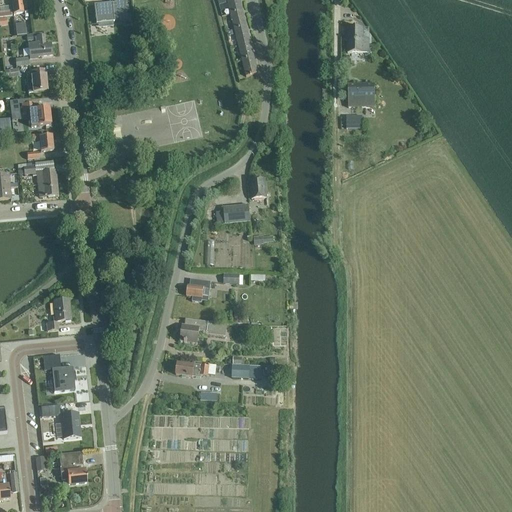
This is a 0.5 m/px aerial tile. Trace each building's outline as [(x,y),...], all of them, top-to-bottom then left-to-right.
[(17,0),(18,0),(12,1),(14,15),(24,13),(21,0),(17,0)] [(101,5),(93,5),(94,13),(95,13),(96,24),(114,22),(114,21),(119,21),(119,23),(127,22),(126,13),(128,13),(128,7),(126,7),(125,3),(127,3),(126,0),(113,0),(114,3),(101,5)] [(238,0),(226,0),(218,2),(219,6),(227,4),(230,16),(242,13),(238,0)] [(0,18),(12,17),(10,6),(2,7),(0,7),(0,18)] [(230,16),(234,31),(246,28),(242,13),(230,16)] [(25,24),(15,25),(16,37),(26,36),(25,24)] [(234,31),(238,47),(250,44),(246,28),(234,31)] [(347,54),(369,54),(369,40),(361,40),(361,29),(348,29),(347,54)] [(37,58),(52,56),(51,45),(45,45),(44,36),(35,37),(36,44),(28,44),(30,60),(38,59),(37,58)] [(238,47),(242,62),(253,59),(250,44),(238,47)] [(253,59),(242,62),(246,78),(257,75),(253,59)] [(18,69),(4,71),(5,79),(20,77),(18,69)] [(29,72),(29,78),(27,78),(28,94),(47,92),(45,76),(44,76),(44,70),(29,72)] [(347,87),(348,109),(374,109),(374,87),(347,87)] [(17,102),(9,103),(10,114),(19,112),(18,105),(17,102)] [(28,110),(30,128),(50,126),(48,109),(35,110),(34,103),(31,104),(21,105),(22,111),(28,110)] [(347,130),(371,130),(371,118),(362,118),(346,118),(347,130)] [(39,142),(40,153),(52,152),(51,138),(46,139),(46,136),(31,137),(31,143),(39,142)] [(33,168),(17,169),(18,176),(24,176),(32,175),(32,176),(36,176),(38,198),(47,197),(47,198),(53,198),(53,197),(56,196),(54,172),(34,174),(33,168)] [(0,175),(0,187),(7,187),(7,189),(15,188),(15,184),(7,185),(6,175),(0,175)] [(250,182),(252,201),(266,200),(264,180),(250,182)] [(7,187),(0,187),(0,200),(8,200),(8,201),(16,200),(16,196),(8,197),(7,189),(7,187)] [(216,227),(249,224),(247,208),(223,210),(224,214),(215,215),(216,227)] [(263,237),(253,238),(254,246),(264,245),(263,244),(263,239),(263,237)] [(223,286),(239,286),(239,277),(239,276),(224,276),(223,286)] [(187,288),(185,298),(192,298),(191,303),(201,304),(201,302),(207,303),(208,298),(210,298),(211,292),(209,291),(210,285),(190,282),(189,289),(187,288)] [(53,324),(46,324),(47,333),(58,332),(57,326),(56,323),(70,322),(69,308),(67,309),(66,301),(53,303),(55,318),(52,318),(53,324)] [(234,314),(234,325),(242,325),(242,313),(234,314)] [(224,338),(226,326),(185,321),(184,327),(182,327),(180,343),(184,343),(184,344),(187,344),(197,345),(199,332),(206,333),(206,336),(224,338)] [(46,369),(61,367),(60,354),(44,356),(46,369)] [(208,365),(208,368),(193,366),(193,368),(177,366),(175,376),(192,379),(192,378),(200,379),(200,377),(207,378),(207,376),(215,377),(216,367),(208,365)] [(72,368),(51,370),(54,393),(75,391),(72,368)] [(231,369),(231,381),(247,382),(260,383),(261,370),(247,369),(231,369)] [(203,391),(203,400),(218,401),(218,392),(203,391)] [(77,415),(61,417),(63,441),(80,439),(77,415)] [(48,453),(59,452),(58,445),(47,446),(48,453)] [(67,480),(68,486),(86,484),(85,471),(83,472),(81,453),(59,456),(61,480),(67,480)] [(40,458),(35,459),(37,471),(45,470),(44,458),(43,458),(40,458)] [(17,493),(15,474),(9,475),(11,494),(17,493)] [(0,478),(0,502),(10,502),(8,487),(1,487),(0,478)]
